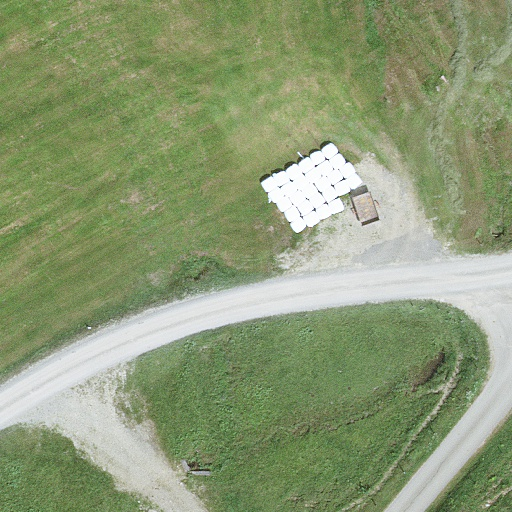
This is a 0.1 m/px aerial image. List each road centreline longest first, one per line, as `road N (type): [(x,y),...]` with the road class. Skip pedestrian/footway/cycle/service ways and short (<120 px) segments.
road 1 (track): [(0,409),(89,355),(181,318),(511,269)]
road 2 (track): [(39,383),(127,452),(184,511)]
